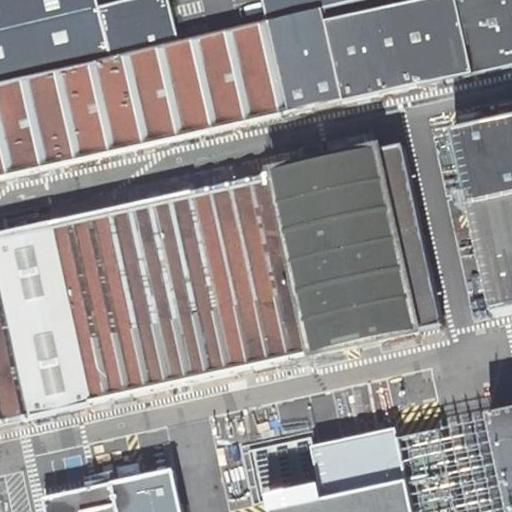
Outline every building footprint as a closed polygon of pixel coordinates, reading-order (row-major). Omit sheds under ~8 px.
[(0,85),(0,177),(511,66),(511,0),(365,0),(268,23),(180,44),(0,85)] [(0,0),(0,85),(180,44),(170,0),(132,0),(100,8),(98,0),(0,0)] [(262,0),(268,23),(365,0),(262,0)] [(511,122),(456,135),(495,318),(511,314),(511,122)] [(446,328),(406,148),(0,237),(0,426),(272,366),(313,357),(446,328)] [(324,407),(313,357),(272,366),(283,416),(324,407)] [(454,511),(453,506),(439,440),(340,461),(327,406),(324,407),(283,416),(38,469),(41,483),(47,511),(454,511)] [(489,499),(474,432),(439,440),(453,506),(489,499)]
